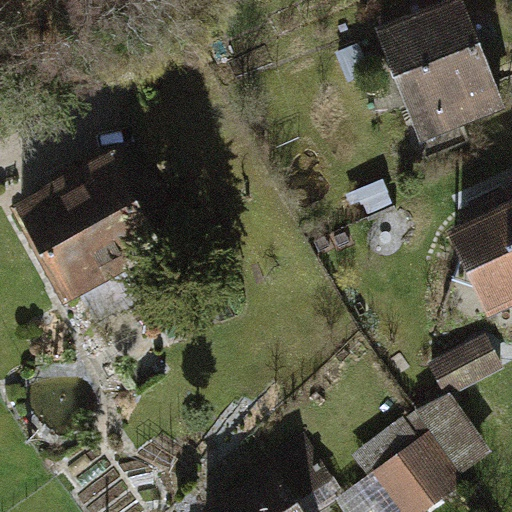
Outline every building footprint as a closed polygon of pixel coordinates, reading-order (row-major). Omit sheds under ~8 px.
[(495,72),(469,0),(413,0),(380,12),(412,102),(495,72)] [(120,147),(22,193),(67,288),(165,242),(120,147)] [(511,289),(511,174),(451,201),(493,298),(511,289)] [(339,511),(408,511),(486,451),(440,392),(319,487),(339,511)] [(315,511),(274,449),(205,495),(216,511),(315,511)]
